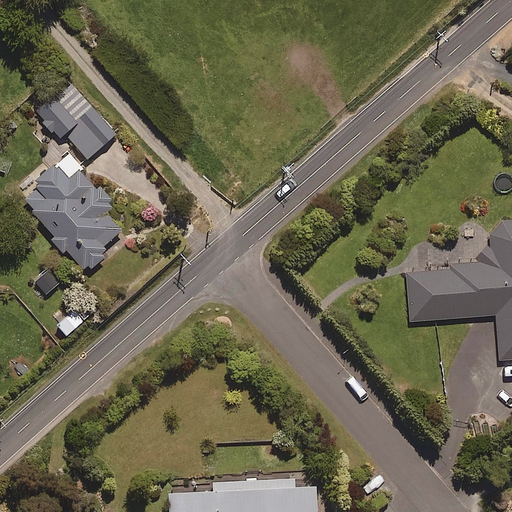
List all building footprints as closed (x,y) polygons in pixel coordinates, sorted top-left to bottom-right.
[(117,138),(71,82),(36,111),(62,141),(68,136),(90,161),(117,138)] [(71,257),(85,275),(90,270),(93,274),(108,262),(105,258),(110,254),(108,251),(126,237),(110,216),(117,211),(86,172),(74,182),(61,166),(35,187),(39,192),(27,202),(56,238),(51,242),(65,261),(71,257)] [(489,251),(480,251),(481,267),(449,269),(449,272),(407,275),(410,324),(497,318),(500,363),(511,362),(511,223),(501,225),(492,231),(488,237),(489,251)] [(63,283),(54,273),(38,288),(47,298),(63,283)] [(319,511),(318,491),(296,492),(296,481),(215,485),(215,495),(171,497),(171,511),(319,511)]
